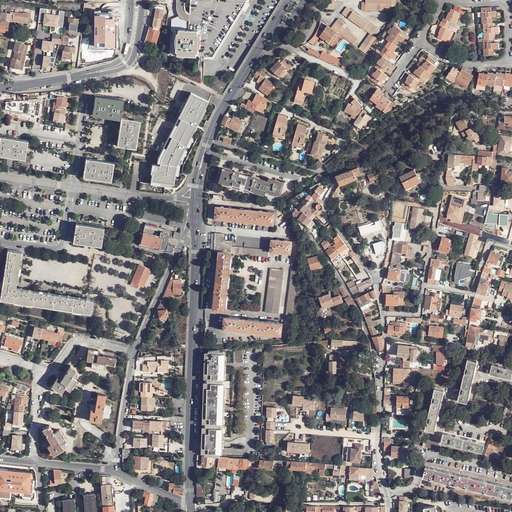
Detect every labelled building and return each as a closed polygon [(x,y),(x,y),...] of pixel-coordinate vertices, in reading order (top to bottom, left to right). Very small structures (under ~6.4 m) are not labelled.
[(245,0),(246,1),(234,0),(190,0),(191,17),(190,30),(196,31),(195,56),(199,56),(213,57),(246,2),(247,0),(245,0)] [(365,0),(366,1),(362,1),(362,9),(392,10),(392,5),(396,5),(396,0),(365,0)] [(91,18),(93,3),(84,3),(83,15),(83,17),(91,18)] [(369,21),(348,6),(343,13),(364,28),(369,21)] [(444,17),(442,21),(449,24),(450,25),(452,21),(456,23),(459,18),(457,17),(461,11),(453,7),(451,11),(450,11),(446,18),(444,17)] [(483,24),(484,24),(491,23),(491,16),(495,16),(495,10),(490,10),(489,7),(482,7),(483,24)] [(164,10),(157,8),(154,25),(154,28),(151,27),(147,43),(157,45),(161,29),(164,10)] [(0,13),(0,20),(9,22),(10,16),(13,16),(13,21),(29,23),(30,14),(23,13),(23,14),(5,11),(5,13),(0,12),(0,13)] [(77,18),(67,16),(66,21),(69,22),(67,30),(76,31),(77,18)] [(338,18),(331,28),(339,33),(353,43),(358,36),(343,25),(344,23),(338,18)] [(8,28),(9,22),(0,20),(0,28),(8,30),(8,28)] [(449,24),(442,21),(440,20),(438,24),(441,26),(437,33),(438,34),(437,38),(444,41),(447,36),(448,36),(451,31),(447,28),(449,24)] [(370,33),(359,48),(366,53),(377,37),(376,35),(380,30),(371,23),(366,30),(370,33)] [(389,32),(386,30),(383,35),(388,39),(380,50),(381,50),(379,53),(387,57),(388,58),(390,56),(392,58),(396,53),(393,51),(397,45),(394,43),(396,40),(395,39),(396,38),(400,41),(404,36),(400,33),(402,30),(393,23),(391,27),(391,28),(389,32)] [(491,23),(484,24),(484,41),(492,40),(495,40),(495,33),(499,33),(499,28),(495,28),(494,23),(491,23)] [(60,35),(61,26),(46,24),(44,36),(50,36),(50,34),(60,35)] [(323,32),(319,29),(317,33),(315,34),(314,36),(312,38),(311,39),(308,41),(314,45),(321,36),(329,42),(328,43),(334,47),(340,38),(342,39),(343,38),(339,34),(339,33),(331,28),(328,25),(323,32)] [(196,31),(190,30),(172,29),(170,55),(195,56),(196,31)] [(61,37),(61,40),(60,42),(59,44),(66,45),(67,37),(61,37)] [(349,43),(345,40),(338,50),(343,53),(349,43)] [(492,40),(484,41),(485,56),(493,56),(493,52),(497,52),(497,46),(492,46),(492,40)] [(28,45),(15,42),(13,50),(15,50),(14,54),(25,57),(28,45)] [(96,44),(83,43),(81,59),(90,60),(90,56),(92,56),(93,47),(95,48),(96,44)] [(63,51),(60,51),(60,57),(64,57),(64,59),(70,60),(71,53),(73,53),(73,47),(63,46),(63,51)] [(322,55),(318,53),(316,55),(334,64),(339,66),(342,60),(324,51),(322,55)] [(25,57),(14,54),(13,58),(12,58),(10,67),(18,69),(20,63),(23,64),(25,57)] [(421,60),(419,63),(424,66),(429,71),(433,66),(432,66),(434,63),(432,62),(435,59),(428,54),(425,57),(421,54),(418,58),(421,60)] [(42,66),(53,67),(54,57),(43,56),(42,66)] [(392,61),(388,58),(387,57),(384,61),(381,59),(379,62),(380,63),(377,67),(379,68),(387,73),(390,68),(388,67),(392,61)] [(278,60),(270,69),(278,76),(281,72),(286,68),(288,70),(292,66),(284,59),(280,62),(278,60)] [(409,72),(412,74),(415,70),(414,69),(419,63),(417,61),(409,72)] [(424,66),(419,63),(414,69),(415,70),(420,74),(422,76),(424,73),(426,75),(429,71),(424,66)] [(387,73),(379,68),(376,72),(375,71),(373,75),(376,77),(374,80),(379,84),(383,77),(386,78),(388,74),(387,73)] [(266,75),(258,69),(254,76),(258,79),(256,82),(260,84),(266,75)] [(452,84),(452,82),(457,74),(450,70),(444,80),(452,84)] [(457,74),(452,82),(465,89),(471,78),(459,71),(457,74)] [(422,82),(417,78),(412,74),(409,77),(410,78),(408,81),(407,81),(404,84),(409,88),(412,85),(415,87),(417,84),(419,86),(422,82)] [(488,75),(487,77),(485,87),(494,88),(494,86),(496,77),(488,75)] [(496,77),(494,86),(503,88),(505,77),(497,75),(496,77)] [(485,87),(487,77),(479,76),(476,87),(485,89),(485,87)] [(511,77),(505,77),(503,88),(511,90),(511,84),(511,77)] [(275,84),(266,78),(259,89),(268,95),(275,84)] [(305,78),(304,80),(302,90),(297,88),(294,98),(301,100),(303,90),(307,91),(312,93),(315,81),(305,78)] [(172,92),(187,100),(191,93),(193,94),(194,91),(191,89),(190,91),(181,85),(181,84),(178,82),(172,92)] [(379,88),(372,99),(379,104),(385,95),(386,93),(379,88)] [(303,104),(307,91),(303,90),(301,100),(294,98),(294,101),(303,104)] [(29,106),(43,108),(45,96),(32,94),(29,106)] [(268,100),(257,94),(253,102),(249,100),(246,106),(247,106),(254,109),(260,112),(264,104),(266,104),(268,100)] [(64,105),(65,105),(66,101),(66,96),(58,95),(57,100),(54,100),(53,107),(56,108),(54,120),(63,121),(65,113),(66,109),(63,109),(64,105)] [(379,104),(379,105),(384,109),(386,110),(389,105),(392,99),(385,95),(379,104)] [(94,117),(122,121),(122,118),(125,101),(96,97),(94,117)] [(358,114),(362,107),(355,99),(351,103),(349,101),(344,110),(351,114),(350,116),(354,118),(357,114),(358,114)] [(393,108),(389,105),(386,110),(384,109),(383,111),(386,114),(393,108)] [(363,110),(358,119),(354,125),(361,129),(363,126),(366,120),(368,122),(371,117),(366,114),(366,112),(363,110)] [(232,120),(225,116),(224,118),(223,120),(221,123),(228,127),(232,120)] [(288,118),(278,116),(272,134),(281,137),(282,134),(284,135),(286,130),(284,130),(288,118)] [(234,117),(232,120),(228,127),(237,131),(242,121),(234,117)] [(142,121),(122,118),(122,121),(118,147),(137,150),(142,121)] [(307,127),(297,124),(292,143),(300,146),(301,142),(303,143),(305,138),(304,138),(307,127)] [(474,126),(463,132),(465,135),(463,136),(467,143),(474,139),(479,136),(474,126)] [(317,132),(313,146),(314,146),(313,152),(316,153),(315,156),(320,157),(322,149),(322,148),(323,144),(325,145),(328,135),(317,132)] [(511,136),(501,135),(497,152),(511,155),(511,147),(510,147),(511,141),(511,136)] [(0,146),(0,156),(26,161),(29,142),(1,137),(0,146)] [(449,154),(448,163),(457,164),(460,164),(460,159),(463,159),(463,162),(466,162),(466,164),(471,165),(471,158),(473,159),(474,155),(449,154)] [(479,156),(474,155),(473,159),(472,170),(476,170),(477,165),(477,163),(486,164),(485,167),(490,167),(492,158),(492,156),(479,156)] [(85,178),(112,183),(116,164),(88,159),(85,178)] [(318,160),(313,165),(317,169),(322,164),(318,160)] [(508,168),(502,167),(501,183),(511,183),(511,170),(508,170),(508,168)] [(268,180),(223,168),(219,182),(265,194),(265,192),(280,196),(284,183),(269,179),(268,180)] [(352,169),(336,176),(340,185),(356,179),(355,176),(353,170),(352,169)] [(400,177),(406,189),(420,182),(420,181),(418,176),(416,173),(414,169),(400,177)] [(446,178),(448,185),(455,186),(455,177),(452,177),(452,171),(447,170),(446,178)] [(370,182),(376,179),(374,176),(373,173),(367,176),(370,182)] [(325,177),(320,174),(314,179),(316,182),(316,183),(325,177)] [(312,196),(316,200),(320,196),(320,195),(316,192),(312,196)] [(494,203),(495,193),(487,192),(486,202),(494,203)] [(465,199),(453,195),(446,217),(451,218),(452,216),(458,217),(461,206),(463,207),(465,199)] [(321,204),(318,201),(316,200),(312,196),(305,205),(301,210),(304,212),(312,220),(316,216),(320,210),(321,210),(322,210),(323,209),(323,208),(324,208),(324,207),(323,206),(323,205),(322,205),(321,204)] [(275,213),(216,207),(215,219),(273,225),(275,213)] [(420,230),(424,209),(413,207),(409,228),(420,230)] [(312,220),(304,212),(304,213),(299,217),(298,219),(309,228),(314,223),(312,220)] [(75,244),(103,248),(106,230),(78,225),(75,244)] [(157,248),(167,251),(172,231),(146,225),(142,238),(140,238),(138,246),(157,250),(157,248)] [(216,233),(213,251),(220,252),(223,252),(224,240),(224,234),(216,233)] [(481,242),(478,241),(479,236),(469,233),(464,255),(477,259),(481,242)] [(450,239),(442,237),(440,245),(439,250),(449,253),(451,243),(449,242),(450,239)] [(231,253),(232,246),(233,241),(224,240),(223,252),(231,253)] [(291,242),(272,240),(271,252),(290,254),(291,242)] [(321,244),(325,249),(330,245),(326,240),(321,244)] [(334,246),(339,253),(347,248),(342,240),(334,246)] [(407,243),(398,241),(398,245),(394,244),(393,251),(407,253),(406,256),(411,257),(412,250),(407,249),(408,246),(407,245),(407,243)] [(231,253),(267,258),(268,251),(232,246),(231,253)] [(331,259),(339,253),(334,246),(326,252),(331,259)] [(347,248),(339,253),(341,256),(349,250),(347,248)] [(501,254),(491,250),(487,261),(496,265),(501,254)] [(23,254),(9,252),(4,283),(18,285),(23,254)] [(223,252),(220,252),(213,310),(225,311),(231,253),(223,252)] [(341,256),(339,253),(331,259),(332,262),(334,260),(341,256)] [(318,256),(308,258),(311,270),(321,267),(318,256)] [(440,260),(432,259),(430,266),(436,267),(437,264),(439,264),(440,260)] [(135,284),(143,288),(151,270),(139,264),(129,285),(134,287),(135,284)] [(434,278),(435,278),(442,280),(444,269),(441,268),(442,265),(439,264),(437,264),(436,267),(434,278)] [(458,284),(459,280),(471,281),(472,272),(470,271),(471,265),(456,264),(454,283),(458,284)] [(427,283),(434,284),(435,278),(434,278),(436,267),(430,266),(427,283)] [(284,270),(271,269),(265,312),(278,314),(284,270)] [(389,269),(387,278),(396,280),(396,276),(400,277),(401,271),(389,269)] [(293,315),(298,272),(292,271),(286,315),(293,315)] [(360,290),(373,284),(371,279),(371,278),(361,283),(358,285),(360,290)] [(173,279),(170,279),(167,287),(165,293),(165,294),(169,296),(173,297),(173,294),(173,283),(173,279)] [(355,279),(346,284),(349,289),(357,285),(358,285),(357,285),(355,279)] [(479,282),(476,292),(486,295),(488,285),(485,284),(479,282)] [(18,285),(4,283),(1,303),(15,305),(17,291),(18,285)] [(181,294),(182,283),(173,283),(173,294),(181,294)] [(502,295),(507,296),(511,297),(511,285),(505,283),(502,295)] [(348,293),(343,284),(339,287),(341,291),(344,296),(348,293)] [(349,289),(353,294),(360,290),(358,285),(357,285),(349,289)] [(339,292),(341,291),(339,287),(333,290),(335,297),(340,295),(339,292)] [(356,298),(359,307),(363,305),(371,301),(369,298),(372,297),(373,298),(376,296),(374,289),(356,298)] [(17,291),(15,305),(34,307),(37,293),(17,291)] [(387,294),(386,304),(398,305),(399,300),(399,297),(404,297),(405,293),(395,292),(394,294),(387,294)] [(37,293),(34,307),(54,310),(57,296),(37,293)] [(342,301),(340,295),(335,297),(331,298),(329,293),(319,297),(323,308),(342,301)] [(169,296),(165,294),(158,305),(152,317),(152,318),(159,317),(158,310),(166,309),(166,310),(171,308),(169,296)] [(437,297),(433,296),(427,295),(425,307),(435,309),(437,297)] [(57,296),(54,310),(74,313),(76,299),(57,296)] [(355,305),(350,296),(344,299),(350,308),(355,305)] [(475,297),(472,305),(480,308),(482,299),(475,297)] [(76,299),(74,313),(93,316),(95,302),(76,299)] [(464,306),(451,304),(450,314),(462,316),(464,306)] [(482,309),(472,307),(472,308),(470,317),(480,318),(482,309)] [(283,323),(225,318),(224,330),(281,335),(283,323)] [(397,335),(396,337),(402,337),(402,335),(403,327),(406,327),(406,322),(400,322),(400,323),(398,323),(397,326),(392,325),(388,325),(388,333),(397,335)] [(377,350),(383,350),(383,346),(382,342),(382,340),(383,335),(377,336),(373,325),(368,327),(369,328),(372,337),(374,341),(377,350)] [(445,327),(430,325),(428,335),(443,337),(445,327)] [(47,330),(30,326),(29,332),(33,333),(32,336),(45,339),(47,331),(47,330)] [(469,329),(466,329),(465,338),(468,338),(467,346),(476,348),(476,344),(478,344),(480,338),(490,340),(491,335),(482,333),(483,329),(474,326),(470,326),(469,329)] [(47,331),(45,339),(48,340),(55,342),(56,340),(58,340),(62,341),(64,332),(58,331),(57,333),(47,331)] [(21,347),(23,341),(7,336),(7,337),(3,335),(1,342),(5,344),(4,345),(19,350),(20,347),(21,347)] [(416,346),(399,344),(397,355),(411,357),(410,360),(416,360),(417,358),(419,358),(420,351),(420,349),(419,348),(418,347),(418,346),(417,346),(416,346)] [(114,364),(116,357),(103,355),(102,356),(98,356),(99,350),(89,348),(87,360),(92,360),(91,367),(103,369),(105,362),(114,364)] [(441,351),(436,351),(436,364),(443,364),(444,356),(447,356),(447,349),(443,349),(441,349),(441,351)] [(217,350),(209,351),(209,359),(206,359),(206,366),(207,366),(207,370),(208,370),(208,381),(208,391),(206,391),(206,399),(205,399),(204,410),(206,411),(206,415),(207,415),(207,425),(207,433),(204,433),(204,440),(205,440),(205,448),(203,448),(203,455),(213,456),(219,457),(224,457),(224,448),(223,448),(223,445),(224,445),(224,440),(223,440),(223,432),(222,432),(222,418),(222,416),(223,416),(224,392),(223,392),(223,389),(226,389),(226,381),(223,381),(223,371),(225,371),(225,367),(224,367),(224,363),(225,363),(225,359),(224,359),(224,352),(217,352),(217,350)] [(223,381),(226,381),(227,350),(217,350),(217,352),(224,352),(224,359),(225,359),(225,363),(224,363),(224,367),(225,367),(225,371),(223,371),(223,381)] [(344,355),(330,355),(330,372),(347,372),(347,362),(345,362),(344,355)] [(477,361),(468,359),(458,400),(467,403),(477,361)] [(167,364),(169,364),(169,360),(162,360),(162,363),(158,363),(158,362),(149,361),(149,364),(143,364),(143,371),(166,372),(167,364)] [(511,368),(492,364),(490,373),(511,378),(511,368)] [(72,377),(77,369),(70,365),(63,377),(59,375),(52,386),(62,392),(65,388),(70,392),(77,381),(72,377)] [(409,378),(409,372),(409,369),(394,368),(394,369),(393,376),(393,379),(404,380),(404,378),(409,378)] [(417,380),(418,369),(409,369),(409,372),(413,372),(413,379),(417,380)] [(140,396),(142,396),(149,396),(149,391),(149,387),(149,382),(139,382),(139,391),(140,391),(140,396)] [(8,394),(9,387),(0,384),(0,394),(5,396),(6,393),(8,394)] [(444,391),(434,389),(425,429),(434,432),(444,391)] [(104,404),(105,394),(98,393),(95,407),(92,407),(92,409),(91,409),(89,420),(101,422),(101,416),(108,417),(110,405),(104,404)] [(14,411),(23,411),(24,395),(17,395),(17,397),(15,397),(14,411)] [(384,400),(384,403),(394,404),(395,396),(395,395),(388,395),(388,396),(384,395),(384,400)] [(155,410),(155,403),(152,403),(152,396),(149,396),(142,396),(142,401),(142,410),(155,410)] [(304,396),(294,396),(293,405),(300,405),(300,408),(304,408),(304,399),(304,396)] [(398,396),(397,406),(408,406),(409,396),(398,396)] [(315,400),(304,399),(304,408),(303,411),(307,411),(307,409),(314,409),(315,400)] [(277,408),(268,408),(267,417),(277,417),(277,408)] [(347,409),(331,408),(331,415),(331,419),(346,420),(347,409)] [(22,427),(23,411),(14,411),(13,411),(12,426),(22,427)] [(365,411),(354,411),(354,419),(364,420),(364,424),(368,424),(368,416),(365,416),(365,411)] [(151,421),(151,433),(154,433),(163,434),(163,426),(166,426),(166,421),(151,421)] [(66,441),(60,430),(54,433),(49,425),(43,428),(52,443),(48,445),(54,455),(63,449),(60,444),(66,441)] [(275,426),(267,426),(267,442),(275,442),(275,426)] [(163,434),(154,433),(153,441),(148,441),(147,445),(164,446),(164,440),(163,440),(163,434)] [(484,443),(443,433),(441,443),(482,452),(484,443)] [(20,451),(21,435),(12,434),(11,448),(13,448),(13,451),(20,451)] [(481,458),(491,462),(496,452),(507,457),(511,446),(490,437),(481,458)] [(425,439),(423,447),(438,450),(440,442),(425,439)] [(300,441),(296,440),(296,443),(289,442),(288,452),(299,453),(300,441)] [(304,441),(300,441),(299,453),(310,453),(310,444),(304,443),(304,441)] [(403,446),(392,446),(392,456),(402,457),(403,446)] [(131,449),(124,449),(123,448),(123,458),(131,458),(131,449)] [(356,449),(347,448),(347,461),(360,462),(361,449),(356,449)] [(414,449),(406,449),(406,457),(414,457),(414,449)] [(148,469),(148,456),(134,455),(133,468),(148,469)] [(219,462),(219,457),(213,456),(198,455),(197,464),(203,464),(204,456),(213,457),(213,461),(219,462)] [(212,466),(213,461),(213,457),(204,456),(203,464),(204,466),(211,467),(212,466)] [(224,457),(219,457),(219,462),(218,466),(228,468),(228,463),(229,457),(224,457)] [(239,469),(240,458),(229,457),(228,463),(228,468),(239,469)] [(250,462),(250,458),(240,458),(239,469),(249,469),(250,462)] [(273,470),(274,463),(274,462),(273,461),(263,460),(263,459),(261,459),(260,459),(260,463),(260,469),(273,470)] [(292,461),(287,461),(287,464),(286,466),(291,466),(291,469),(306,470),(306,468),(307,462),(292,461)] [(341,474),(341,465),(317,463),(317,468),(317,471),(320,471),(319,476),(325,476),(325,472),(326,468),(334,469),(334,473),(341,474)] [(359,474),(360,467),(351,466),(350,475),(359,476),(359,474)] [(511,486),(426,466),(423,477),(511,498),(511,486)] [(366,467),(366,475),(376,476),(373,468),(366,467)] [(413,476),(414,468),(405,468),(405,476),(413,476)] [(62,470),(54,469),(55,480),(55,483),(59,483),(68,482),(67,475),(63,476),(62,470)] [(31,475),(0,472),(0,499),(10,500),(11,494),(29,496),(31,475)] [(184,485),(181,484),(171,481),(169,490),(176,492),(183,494),(184,485)] [(103,506),(113,505),(111,484),(101,485),(103,506)] [(380,486),(374,489),(374,491),(372,491),(373,497),(382,493),(380,486)] [(157,501),(158,495),(156,495),(144,490),(142,498),(145,498),(144,503),(150,504),(152,500),(157,501)] [(97,511),(95,493),(83,494),(85,511),(97,511)] [(75,511),(74,498),(62,500),(63,511),(75,511)]
